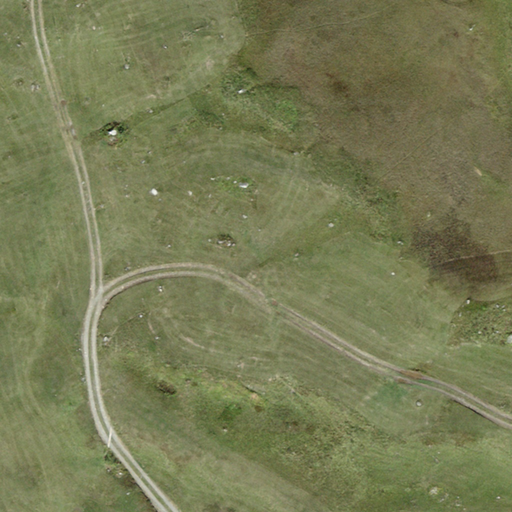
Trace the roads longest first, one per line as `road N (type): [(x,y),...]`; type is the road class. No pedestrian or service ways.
road 1 (track): [(33,0),(37,41),(76,143),(100,422),(168,511)]
road 2 (track): [(95,305),(136,274),(210,274),(269,297),(465,406),(511,420)]
